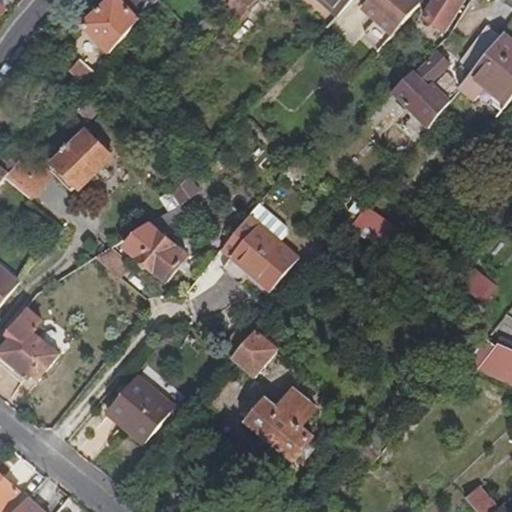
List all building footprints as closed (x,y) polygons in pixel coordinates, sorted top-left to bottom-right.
[(0,0),(0,23),(9,12),(0,5),(0,0)] [(108,55),(155,0),(154,0),(99,0),(76,28),(108,55)] [(245,34),(270,8),(260,0),(222,0),(215,8),(223,15),(245,34)] [(339,17),(319,0),(296,0),(329,27),(339,17)] [(319,0),(339,17),(353,0),(319,0)] [(392,39),(424,2),(422,0),(369,0),(360,11),(392,39)] [(443,36),(466,1),(464,0),(435,0),(422,21),(443,36)] [(202,37),(223,15),(215,8),(194,30),(202,37)] [(485,57),(502,35),(487,25),(471,46),(485,57)] [(511,102),(511,41),(502,34),(502,35),(485,57),(469,77),(484,89),(508,108),(511,102)] [(447,66),(433,52),(391,96),(384,102),(366,120),(374,128),(398,103),(428,130),(449,103),(438,93),(438,91),(431,86),(430,83),(447,66)] [(68,72),(83,85),(92,75),(77,62),(68,72)] [(471,103),(484,89),(469,77),(457,92),(471,103)] [(0,122),(0,159),(15,170),(20,164),(22,161),(8,149),(6,152),(0,148),(0,142),(10,130),(0,122)] [(79,191),(111,158),(84,131),(52,164),(79,191)] [(45,184),(20,164),(15,170),(10,177),(7,180),(33,199),(45,184)] [(0,169),(0,188),(7,180),(10,177),(0,169)] [(398,194),(408,183),(397,175),(389,186),(398,194)] [(511,179),(507,176),(493,194),(506,205),(511,196),(511,179)] [(191,190),(184,180),(179,185),(186,195),(191,190)] [(186,195),(179,185),(170,191),(161,196),(170,212),(179,207),(189,200),(186,195)] [(400,227),(408,232),(434,199),(427,194),(400,227)] [(345,227),(350,230),(365,211),(355,203),(348,212),(352,216),(345,227)] [(184,216),(179,207),(170,212),(157,220),(163,229),(184,216)] [(255,208),(247,218),(278,244),(283,238),(283,231),(255,208)] [(350,230),(364,238),(379,218),(366,209),(365,211),(350,230)] [(278,244),(247,218),(237,231),(247,240),(230,262),(231,262),(247,276),(270,295),(298,260),(278,244)] [(386,251),(400,233),(379,218),(364,238),(386,251)] [(186,258),(173,247),(174,246),(172,244),(172,243),(158,232),(156,234),(147,227),(119,244),(124,248),(123,250),(135,259),(135,262),(138,265),(136,267),(146,274),(147,272),(151,275),(154,275),(165,285),(186,258)] [(230,262),(247,240),(237,231),(220,253),(230,262)] [(108,251),(93,261),(119,282),(130,268),(108,251)] [(241,284),(247,276),(231,262),(223,272),(223,275),(235,285),(238,285),(241,284)] [(0,308),(19,285),(0,269),(0,308)] [(36,382),(58,355),(29,333),(39,321),(25,310),(4,337),(9,341),(0,352),(0,358),(14,368),(8,375),(20,385),(24,380),(28,383),(32,378),(36,382)] [(253,380),(277,350),(254,332),(231,361),(231,362),(253,380)] [(511,384),(511,349),(499,344),(478,370),(511,384)] [(0,368),(8,375),(14,368),(0,358),(0,368)] [(145,446),(175,408),(136,375),(105,413),(145,446)] [(298,428),(313,410),(289,390),(274,408),(261,397),(241,420),(291,461),(309,437),(298,428)] [(379,451),(391,437),(376,425),(365,439),(379,451)] [(380,453),(368,443),(355,457),(369,465),(380,453)] [(0,511),(18,493),(0,478),(0,511)] [(496,511),(477,490),(464,501),(465,503),(473,511),(496,511)] [(36,511),(25,502),(16,511),(36,511)]
